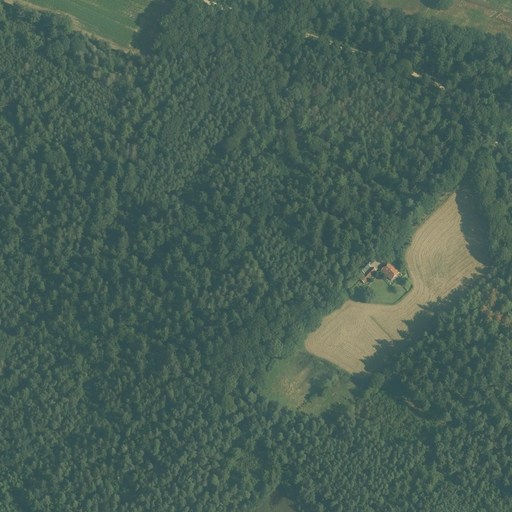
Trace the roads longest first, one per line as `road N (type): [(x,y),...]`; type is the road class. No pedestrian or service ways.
road 1 (unclassified): [(511,160),(474,110),(435,84),(206,0)]
road 2 (track): [(499,136),(378,264)]
road 3 (track): [(187,374),(53,286)]
road 4 (track): [(511,79),(422,75),(425,27)]
road 5 (track): [(446,0),(425,27),(342,0)]
